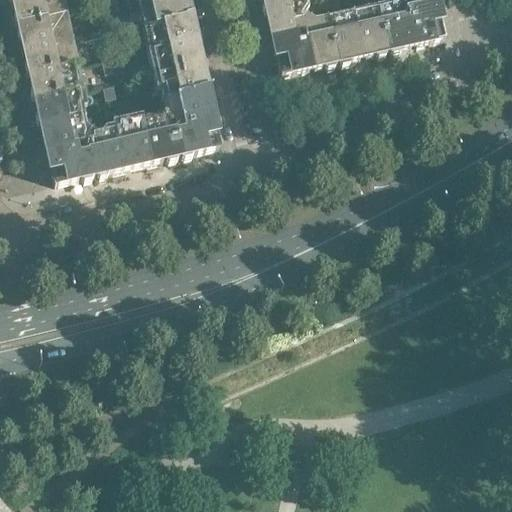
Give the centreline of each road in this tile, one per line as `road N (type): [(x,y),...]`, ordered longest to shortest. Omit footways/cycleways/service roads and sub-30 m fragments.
road 1 (secondary): [(0,362),(192,313),(276,264)]
road 2 (secondary): [(276,264),(181,271),(0,319)]
road 3 (residential): [(244,179),(483,61)]
road 4 (secondary): [(511,141),(276,264)]
road 5 (residential): [(244,179),(20,237),(0,233)]
road 6 (residential): [(208,0),(244,179)]
